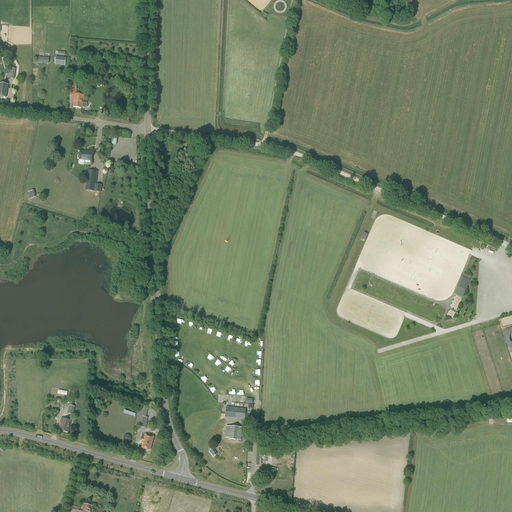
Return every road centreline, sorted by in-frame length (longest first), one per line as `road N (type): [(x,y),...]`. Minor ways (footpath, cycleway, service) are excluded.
road 1 (tertiary): [(180,478),(183,457),(161,378),(147,128)]
road 2 (track): [(215,138),(302,153),(511,246)]
road 3 (secondary): [(0,430),(180,478)]
road 4 (unclassified): [(147,128),(0,108)]
road 5 (secondary): [(180,478),(306,511)]
road 6 (tertiary): [(147,128),(149,0)]
